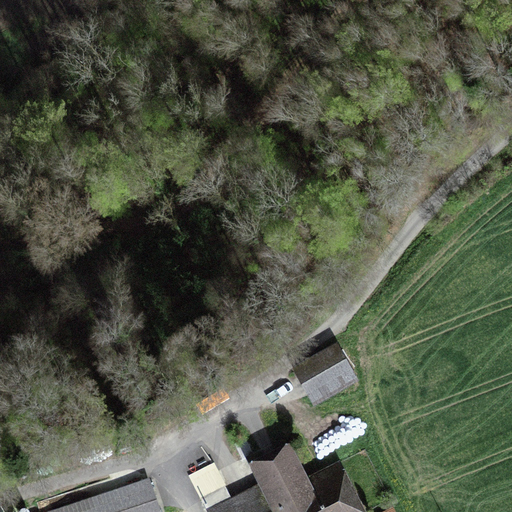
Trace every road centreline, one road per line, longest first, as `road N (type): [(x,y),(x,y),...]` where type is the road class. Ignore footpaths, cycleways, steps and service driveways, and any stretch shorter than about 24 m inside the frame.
road 1 (unclassified): [(511,140),(416,226),(336,322),(237,400),(154,452),(0,504)]
road 2 (track): [(0,236),(133,227),(192,197),(361,0)]
